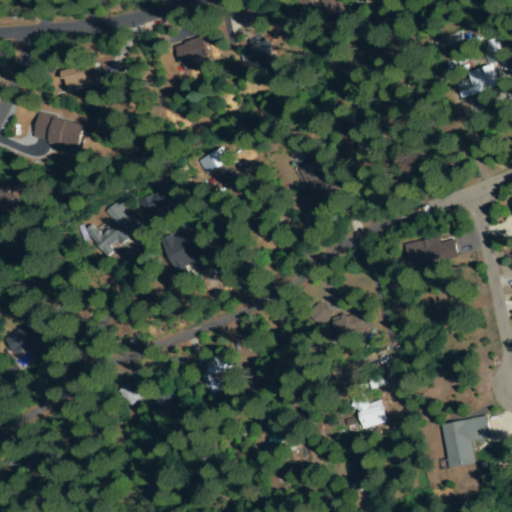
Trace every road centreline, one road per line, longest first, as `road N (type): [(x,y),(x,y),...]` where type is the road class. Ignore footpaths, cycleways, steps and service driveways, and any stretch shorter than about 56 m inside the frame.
road 1 (residential): [(0,427),(117,360),(511,178)]
road 2 (residential): [(0,34),(183,15),(208,0)]
road 3 (residential): [(469,198),(511,368)]
